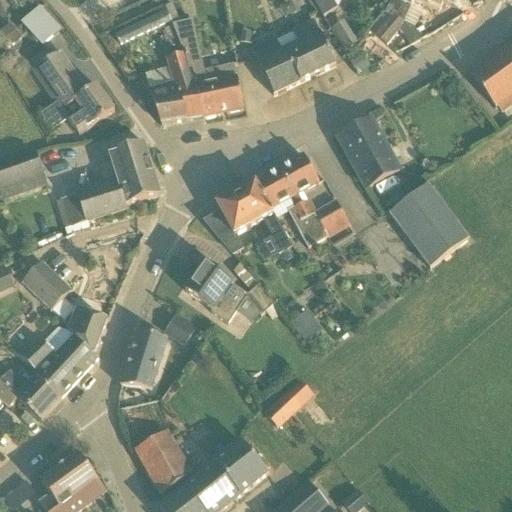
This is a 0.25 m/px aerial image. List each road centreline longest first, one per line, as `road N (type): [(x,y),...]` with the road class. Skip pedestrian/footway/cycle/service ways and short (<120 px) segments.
road 1 (residential): [(504,0),(488,28),(187,185)]
road 2 (residential): [(92,402),(187,185)]
road 3 (residential): [(187,185),(54,0)]
road 4 (residential): [(0,480),(92,402)]
